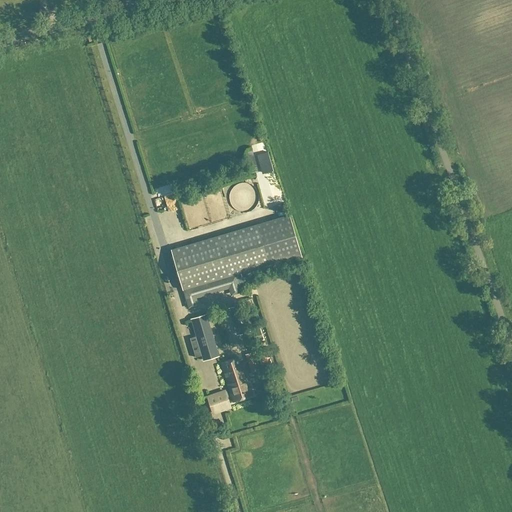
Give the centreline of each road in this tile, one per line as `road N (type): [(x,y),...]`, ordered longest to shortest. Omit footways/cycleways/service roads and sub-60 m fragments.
road 1 (unclassified): [(511,339),(387,0)]
road 2 (unclassified): [(0,45),(174,0)]
